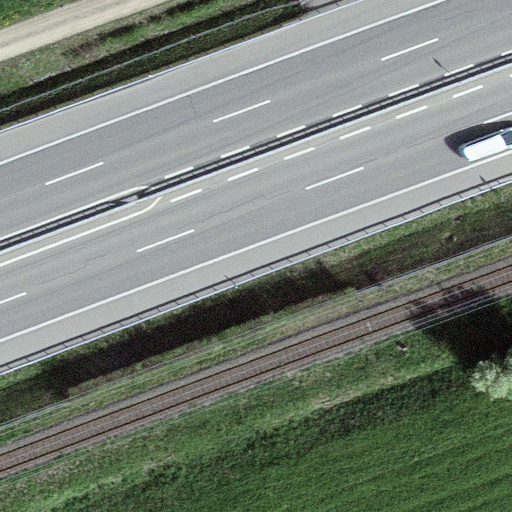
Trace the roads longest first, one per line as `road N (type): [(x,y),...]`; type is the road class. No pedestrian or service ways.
road 1 (motorway): [(0,302),(511,109)]
road 2 (motorway): [(511,13),(0,203)]
road 3 (track): [(133,0),(0,54)]
